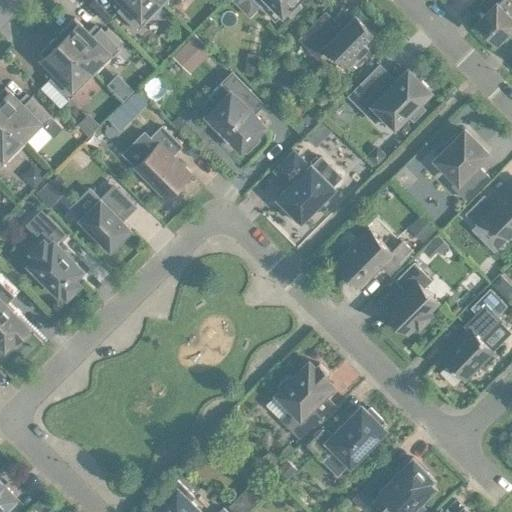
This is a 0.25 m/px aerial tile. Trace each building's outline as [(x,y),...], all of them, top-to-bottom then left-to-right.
[(163,4),(159,0),(124,0),(125,1),(117,10),(137,30),(163,4)] [(255,0),(261,5),(265,0),(269,0),(283,13),(286,10),(291,15),(301,5),(296,0),(255,0)] [(479,18),(497,37),(511,21),(511,0),(487,0),(493,5),(479,18)] [(360,11),(342,29),(325,12),(300,38),(317,55),(326,47),(338,59),(341,56),(349,64),(361,52),(366,57),(377,46),(372,41),(377,36),(370,29),(373,25),(360,11)] [(74,18),(57,35),(94,73),(121,47),(100,27),(92,35),(74,18)] [(194,33),(173,56),(190,73),(212,50),(194,33)] [(94,73),(57,35),(39,53),(57,70),(48,79),(68,99),(94,73)] [(247,53),(244,72),(258,74),(260,55),(247,53)] [(418,103),(431,90),(408,67),(390,86),(374,70),(357,87),(395,126),(408,113),(413,119),(424,108),(418,103)] [(263,103),(232,73),(222,83),(230,91),(218,103),(215,101),(205,111),(219,126),(218,127),(228,137),(229,136),(241,148),(243,147),(246,150),(258,138),(254,135),(265,124),(253,113),(263,103)] [(5,87),(0,91),(0,116),(25,142),(51,116),(31,95),(22,104),(5,87)] [(136,89),(127,98),(139,111),(149,101),(136,89)] [(117,108),(108,117),(120,130),(130,120),(117,108)] [(0,166),(25,142),(0,116),(0,166)] [(178,116),(171,121),(179,130),(185,124),(178,116)] [(304,117),(295,126),(303,134),(312,125),(304,117)] [(166,197),(190,173),(172,155),(182,146),(162,126),(151,136),(158,143),(135,166),(166,197)] [(458,179),(452,185),(466,199),(489,176),(476,164),(487,152),(465,130),(457,138),(454,135),(442,147),(445,150),(436,158),(458,179)] [(312,131),(306,136),(316,146),(322,140),(312,131)] [(371,150),(366,155),(377,166),(387,155),(382,150),(371,150)] [(275,169),(290,184),(278,196),(290,208),(286,211),(296,220),(299,217),(301,219),(335,186),(311,163),(309,165),(294,151),(275,169)] [(58,175),(52,180),(59,187),(65,181),(58,175)] [(50,179),(35,193),(49,207),(64,192),(59,187),(52,180),(50,179)] [(511,186),(493,205),(484,195),(466,213),(477,223),(485,215),(508,238),(511,233),(511,186)] [(81,217),(111,247),(130,228),(119,216),(133,202),(119,188),(111,195),(107,191),(81,217)] [(27,224),(43,240),(33,251),(38,256),(31,263),(43,276),(40,279),(53,291),(56,288),(59,291),(62,289),(67,294),(78,282),(73,277),(82,269),(71,258),(71,257),(69,256),(66,253),(64,251),(54,241),(64,232),(41,210),(27,224)] [(421,214),(408,227),(424,241),(436,229),(421,214)] [(337,262),(360,285),(381,264),(390,273),(413,251),(402,241),(392,251),(369,229),(337,262)] [(438,235),(430,244),(436,249),(440,253),(448,245),(438,235)] [(385,310),(407,332),(415,325),(419,328),(431,316),(428,312),(438,302),(423,287),(430,280),(414,263),(397,280),(406,290),(385,310)] [(501,275),(492,283),(501,291),(509,283),(501,275)] [(4,303),(13,295),(0,281),(0,340),(6,346),(16,336),(18,338),(28,327),(4,303)] [(442,356),(465,379),(479,364),(482,367),(493,356),(490,353),(493,350),(481,338),(500,320),(486,306),(466,325),(469,328),(442,356)] [(326,379),(331,375),(319,363),(315,367),(309,361),(293,378),(288,373),(277,385),(281,389),(278,392),(293,407),(281,418),(300,437),(321,416),(311,406),(332,385),(326,379)] [(323,459),(335,447),(350,462),(384,428),(380,424),(383,420),(370,407),(366,411),(362,406),(332,436),(323,426),(306,443),(323,459)] [(280,458),(271,449),(262,458),(271,467),(280,458)] [(286,458),(273,472),(283,482),(297,469),(286,458)] [(354,497),(367,511),(379,500),(390,511),(418,511),(423,508),(418,502),(434,485),(429,480),(432,477),(413,458),(392,479),(382,469),(354,497)] [(0,511),(2,511),(18,497),(0,478),(0,511)] [(227,511),(223,507),(218,511),(201,511),(190,500),(194,496),(177,480),(159,498),(164,502),(153,511),(227,511)] [(241,494),(229,505),(234,511),(246,511),(253,506),(241,494)]
